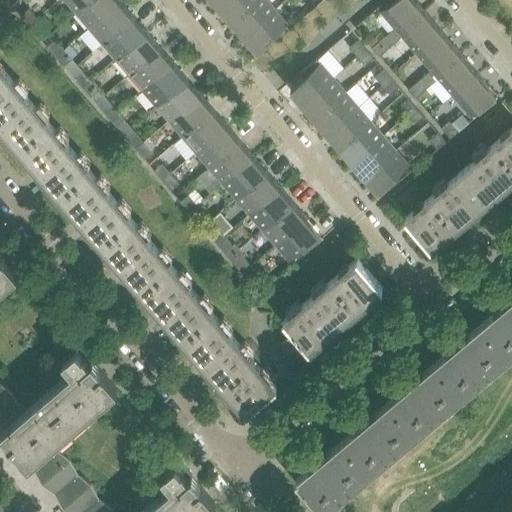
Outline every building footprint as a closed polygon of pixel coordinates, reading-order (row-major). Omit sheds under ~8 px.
[(65,0),(75,10),(86,0),(65,0)] [(88,26),(117,0),(86,0),(75,10),(88,26)] [(102,42),(133,15),(119,0),(117,0),(88,26),(102,42)] [(234,19),(255,0),(225,0),(221,4),(234,19)] [(247,35),(277,10),(267,0),(255,0),(234,19),(247,35)] [(423,9),(415,0),(383,0),(377,6),(398,31),(423,9)] [(37,17),(29,7),(20,14),(29,24),(37,17)] [(416,52),(441,30),(423,9),(398,31),(416,52)] [(274,41),(291,27),(277,10),(247,35),(259,49),(260,48),(272,37),(274,39),(273,40),(274,41)] [(115,58),(146,31),(133,15),(102,42),(115,58)] [(46,27),(37,17),(29,24),(37,34),(46,27)] [(390,45),(400,36),(393,28),(382,37),(390,45)] [(434,73),(459,51),(441,30),(416,52),(434,73)] [(129,73),(160,46),(146,31),(115,58),(129,73)] [(379,55),(390,45),(382,37),(372,46),(379,55)] [(64,48),(55,38),(47,45),(55,55),(64,48)] [(366,48),(357,39),(349,46),(357,56),(366,48)] [(142,88),(173,62),(160,46),(129,73),(142,88)] [(72,58),(64,48),(55,55),(64,65),(72,58)] [(373,57),(366,48),(357,56),(365,64),(373,57)] [(452,94),(477,72),(459,51),(434,73),(452,94)] [(304,101),(333,76),(317,57),(300,71),(301,72),(302,72),(304,74),(292,85),(291,84),(290,85),(304,101)] [(155,104),(186,77),(173,62),(142,88),(155,104)] [(0,84),(10,76),(7,73),(0,64),(0,84)] [(390,77),(382,68),(374,75),(382,84),(390,77)] [(91,79),(82,69),(73,76),(82,86),(91,79)] [(426,87),(436,78),(429,70),(419,79),(426,87)] [(496,94),(477,72),(452,94),(471,115),(495,94),(495,95),(496,94)] [(50,123),(10,76),(0,84),(0,124),(21,148),(50,123)] [(316,115),(346,90),(333,76),(304,101),(316,115)] [(170,121),(201,94),(186,77),(155,104),(170,121)] [(398,86),(390,77),(382,84),(390,94),(398,86)] [(99,89),(91,79),(82,86),(91,96),(99,89)] [(415,97),(426,87),(419,79),(408,88),(415,97)] [(329,130),(358,105),(346,90),(316,115),(329,130)] [(184,138),(215,111),(201,94),(170,121),(184,138)] [(415,106),(408,97),(399,104),(407,113),(415,106)] [(117,110),(109,100),(100,107),(109,117),(117,110)] [(341,144),(371,119),(358,105),(329,130),(341,144)] [(423,115),(415,106),(407,113),(415,123),(423,115)] [(126,120),(117,110),(109,117),(117,127),(126,120)] [(198,153),(228,126),(215,111),(184,138),(198,153)] [(354,159),(383,134),(371,119),(341,144),(354,159)] [(458,130),(449,119),(441,126),(450,137),(458,130)] [(91,170),(50,123),(21,148),(62,196),(91,170)] [(211,169),(242,142),(228,126),(198,153),(211,169)] [(511,126),(494,142),(511,163),(511,126)] [(144,141),(135,131),(127,138),(135,148),(144,141)] [(445,141),(437,131),(429,139),(437,148),(445,141)] [(369,176),(398,151),(383,134),(354,159),(369,176)] [(152,150),(144,141),(135,148),(144,158),(152,150)] [(224,183),(254,156),(242,142),(211,169),(224,183)] [(455,225),(487,199),(511,177),(511,163),(494,142),(430,196),(455,225)] [(381,188),(409,164),(398,151),(369,176),(380,189),(381,188)] [(238,199),(268,173),(254,156),(224,183),(238,199)] [(171,172),(162,162),(154,169),(162,179),(171,172)] [(132,218),(91,170),(62,196),(102,243),(132,218)] [(179,182),(171,172),(162,179),(171,189),(179,182)] [(251,215),(282,188),(268,173),(238,199),(251,215)] [(264,230),(295,204),(282,188),(251,215),(264,230)] [(197,203),(189,193),(180,200),(189,210),(197,203)] [(455,225),(430,196),(405,217),(430,246),(455,225)] [(206,213),(197,203),(189,210),(197,220),(206,213)] [(277,245),(308,218),(295,204),(264,230),(277,245)] [(173,266),(132,218),(102,243),(143,291),(173,266)] [(289,259),(319,234),(320,234),(320,233),(308,218),(277,245),(289,259)] [(224,234),(215,224),(207,231),(215,241),(224,234)] [(232,244),(224,234),(215,241),(224,251),(232,244)] [(0,288),(18,273),(0,252),(0,288)] [(251,265),(242,255),(234,262),(242,272),(251,265)] [(383,286),(372,273),(357,256),(332,278),(358,307),(383,286)] [(259,275),(251,265),(242,272),(251,282),(259,275)] [(213,313),(173,266),(143,291),(184,338),(213,313)] [(308,349),(358,307),(332,278),(283,319),(294,332),(306,345),(308,349)] [(507,355),(511,351),(511,296),(480,323),(507,355)] [(255,361),(213,313),(184,338),(225,386),(255,361)] [(461,394),(507,355),(480,323),(434,362),(461,394)] [(306,345),(294,332),(282,342),(293,356),(306,345)] [(94,358),(81,344),(77,348),(76,347),(63,359),(76,374),(92,359),(94,358)] [(50,446),(117,388),(92,359),(76,374),(26,416),(23,412),(21,413),(3,429),(0,431),(0,432),(28,465),(32,462),(50,446)] [(277,386),(255,361),(225,386),(247,411),(277,386)] [(414,433),(461,394),(434,362),(388,401),(414,433)] [(20,405),(12,391),(0,381),(0,424),(3,429),(21,413),(18,409),(21,406),(20,405)] [(367,473),(414,433),(388,401),(341,441),(367,473)] [(322,510),(367,473),(341,441),(296,479),(322,510)] [(78,472),(70,458),(57,448),(57,447),(53,450),(50,446),(32,462),(35,466),(34,467),(35,468),(47,478),(55,491),(78,472)] [(180,459),(179,460),(176,463),(176,462),(162,474),(175,489),(191,475),(193,473),(180,459)] [(91,482),(78,472),(55,491),(56,492),(68,502),(73,511),(80,511),(99,497),(99,496),(91,482)] [(205,511),(216,503),(191,475),(175,489),(147,511),(205,511)] [(114,511),(112,507),(99,497),(80,511),(114,511)]
